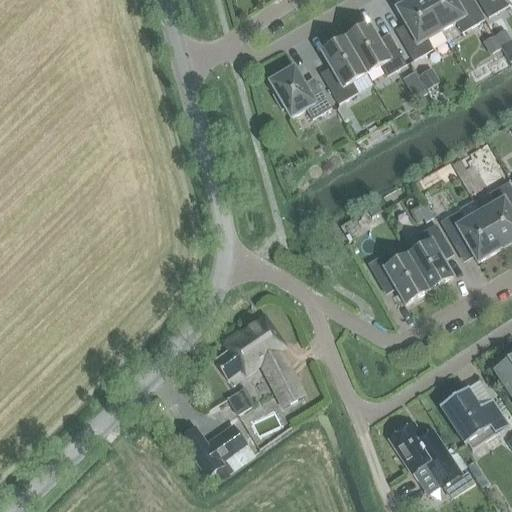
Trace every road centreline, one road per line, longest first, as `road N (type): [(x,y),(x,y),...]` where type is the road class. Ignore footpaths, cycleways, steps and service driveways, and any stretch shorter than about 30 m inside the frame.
road 1 (tertiary): [(13,511),(196,327),(225,265)]
road 2 (residential): [(310,299),(359,428),(511,327)]
road 3 (residential): [(310,299),(389,342),(420,334),(511,281)]
road 4 (tertiary): [(225,265),(182,68)]
road 5 (residential): [(356,0),(249,62),(234,39)]
